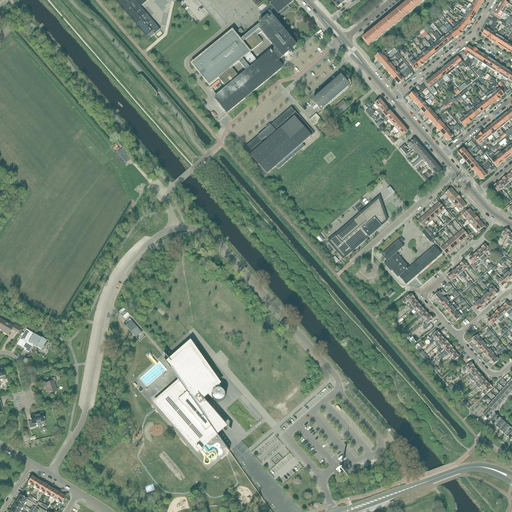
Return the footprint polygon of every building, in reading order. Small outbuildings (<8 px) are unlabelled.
[(116,0),(116,1),(115,1),(116,2),(116,1),(121,7),(120,7),(121,7),(126,13),(131,19),(136,25),(141,30),(141,31),(146,36),(146,37),(147,37),(149,39),(148,39),(148,40),(160,30),(160,29),(141,7),(141,6),(148,0),(148,1),(148,0),(116,0)] [(288,36),(290,35),(277,19),(280,17),(290,9),(288,6),(294,1),(293,0),(276,0),(274,2),(273,2),(274,2),(271,5),(271,4),(270,5),(265,9),(261,13),(259,14),(260,14),(265,20),(260,24),(258,26),(257,27),(252,31),(240,40),(233,31),(192,65),(209,86),(219,78),(227,88),(214,98),(227,114),(283,68),(282,67),(281,66),(282,65),(283,64),(283,63),(284,62),(284,61),(284,60),(283,59),(283,58),(289,53),(291,55),(293,54),(291,52),(297,47),(288,36)] [(415,9),(425,0),(409,0),(408,1),(415,9)] [(506,9),(509,4),(502,0),(501,3),(500,2),(499,5),(506,9)] [(403,18),(415,9),(408,1),(397,10),(403,18)] [(480,7),(481,5),(474,1),(472,5),(479,10),(480,7)] [(478,12),(479,10),(472,5),(469,10),(476,14),(477,12),(478,12)] [(505,12),(506,9),(499,5),(497,7),(498,7),(497,10),(504,14),(505,12)] [(469,10),(466,8),(464,7),(462,9),(468,12),(466,14),(474,19),(475,16),(476,14),(469,10)] [(392,27),(403,18),(397,10),(385,20),(392,27)] [(501,18),(504,14),(497,10),(494,14),(495,15),(494,16),(500,20),(501,18)] [(474,19),(466,14),(464,13),(463,16),(460,14),(459,16),(461,18),(464,19),(470,23),(471,23),(474,19)] [(463,33),(456,25),(453,22),(451,19),(449,21),(455,28),(453,30),(458,37),(463,33)] [(468,26),(470,23),(464,19),(460,23),(467,28),(469,26),(468,26)] [(380,37),(392,27),(385,20),(374,29),(380,37)] [(467,28),(460,23),(459,21),(456,25),(463,33),(462,32),(464,30),(465,30),(467,28)] [(486,38),(492,29),(494,26),(496,24),(494,23),(489,30),(486,28),(482,35),(486,38)] [(449,33),(447,31),(445,28),(443,26),(441,28),(447,35),(445,37),(450,43),(452,42),(452,41),(454,39),(449,33)] [(422,37),(427,34),(422,28),(418,32),(422,37)] [(369,46),(380,37),(374,29),(362,39),(369,46)] [(491,41),(495,34),(497,32),(494,30),(492,29),(486,38),(491,41)] [(456,38),(458,37),(453,30),(449,33),(454,39),(456,38)] [(495,44),(503,32),(501,30),(500,33),(499,32),(497,35),(495,34),(491,41),(495,44)] [(499,47),(504,40),(501,38),(505,33),(503,32),(495,44),(497,45),(497,46),(499,47)] [(449,44),(444,37),(441,40),(435,33),(434,34),(444,47),(446,45),(447,46),(449,44)] [(443,49),(444,47),(434,34),(432,35),(436,40),(433,42),(441,51),(443,49)] [(504,49),(511,36),(511,35),(507,41),(504,40),(499,47),(501,48),(502,48),(504,49)] [(436,54),(428,43),(424,39),(422,40),(429,49),(427,51),(432,58),(434,56),(434,55),(436,54)] [(441,51),(433,42),(433,41),(430,43),(429,42),(428,43),(436,54),(438,52),(439,53),(441,51)] [(391,52),(391,51),(394,49),(393,47),(385,53),(383,55),(380,52),(375,57),(379,62),(391,52)] [(469,55),(474,48),(473,49),(471,48),(470,48),(469,47),(464,54),(462,52),(459,55),(464,60),(468,55),(469,55)] [(474,58),(478,51),(474,48),(469,55),(474,58)] [(393,52),(391,51),(391,52),(379,62),(383,66),(388,61),(386,59),(391,54),(392,55),(393,55),(394,54),(393,53),(393,52)] [(430,59),(432,58),(427,51),(423,54),(428,61),(430,59)] [(480,52),(480,53),(478,51),(474,58),(472,61),(470,64),(469,65),(471,66),(473,62),(473,63),(475,59),(478,61),(483,54),(480,52)] [(426,62),(428,61),(423,54),(418,58),(424,64),(426,63),(426,62)] [(480,67),(482,64),(486,57),(484,56),(485,55),(483,54),(478,61),(480,62),(478,66),(480,67)] [(412,59),(410,57),(410,56),(407,58),(409,60),(409,62),(410,64),(410,65),(415,71),(415,70),(416,71),(418,69),(417,69),(419,67),(414,61),(412,59)] [(416,60),(414,57),(412,59),(414,61),(419,67),(420,68),(424,64),(418,58),(416,60)] [(464,65),(463,63),(458,57),(455,59),(455,58),(453,60),(458,67),(460,69),(463,67),(465,69),(466,68),(467,69),(468,68),(465,64),(464,65)] [(489,58),(488,58),(486,57),(482,64),(486,66),(491,59),(489,58)] [(495,62),(493,61),(491,59),(486,66),(491,69),(495,62)] [(394,64),(397,62),(395,60),(393,62),(390,64),(388,61),(383,66),(387,71),(394,64)] [(456,68),(458,67),(453,60),(451,62),(449,64),(454,70),(456,72),(458,74),(460,73),(456,68)] [(391,75),(396,70),(394,68),(396,66),(398,64),(397,62),(394,64),(387,71),(391,75)] [(497,63),(497,64),(495,62),(491,69),(495,72),(500,65),(497,63)] [(451,73),(454,70),(449,64),(448,65),(447,65),(445,66),(451,73)] [(498,77),(499,75),(504,68),(502,67),(502,66),(500,65),(495,72),(497,74),(496,75),(498,77)] [(449,75),(451,73),(445,66),(443,68),(441,70),(450,81),(452,79),(449,75)] [(506,69),(504,68),(499,75),(503,78),(508,70),(506,69)] [(395,80),(405,71),(403,69),(398,73),(396,70),(391,75),(395,80)] [(402,77),(407,72),(406,70),(405,71),(395,80),(399,84),(404,80),(402,77)] [(446,84),(450,81),(441,70),(439,72),(439,71),(437,73),(442,80),(446,84)] [(511,73),(510,72),(511,72),(508,70),(503,78),(508,80),(511,73)] [(439,83),(442,80),(437,73),(435,75),(433,76),(439,83)] [(156,92),(154,89),(143,77),(142,76),(142,75),(141,75),(140,75),(139,75),(138,75),(138,76),(137,76),(137,77),(140,81),(137,84),(148,97),(153,93),(153,94),(154,94),(154,95),(153,95),(153,96),(153,97),(155,99),(155,98),(156,98),(156,97),(156,96),(157,96),(157,95),(157,94),(157,93),(156,92)] [(443,89),(440,85),(439,83),(433,76),(432,78),(431,78),(429,79),(434,86),(437,90),(439,88),(441,91),(443,89)] [(346,82),(344,79),(341,77),(337,80),(335,78),(333,79),(336,82),(313,102),(321,112),(323,110),(348,88),(349,90),(351,88),(350,87),(346,82)] [(432,88),(434,86),(429,79),(427,81),(425,83),(427,85),(425,86),(429,91),(433,95),(436,93),(432,88)] [(495,88),(498,86),(496,84),(495,83),(491,87),(500,99),(501,99),(500,98),(504,95),(499,89),(497,90),(495,88)] [(423,92),(427,89),(423,85),(420,88),(421,90),(417,94),(414,91),(409,96),(413,101),(418,96),(423,92)] [(496,102),(500,99),(491,87),(489,89),(491,92),(489,93),(496,102)] [(496,102),(489,93),(488,92),(486,94),(487,94),(485,96),(487,98),(492,105),(494,103),(494,104),(496,102)] [(417,105),(422,100),(418,96),(413,101),(417,105)] [(492,105),(487,98),(485,96),(481,99),(483,102),(489,108),(491,107),(490,106),(492,105)] [(378,109),(384,104),(380,99),(375,104),(378,109)] [(420,110),(431,101),(429,99),(427,101),(426,101),(424,103),(422,100),(417,105),(420,110)] [(484,111),(477,103),(475,100),(473,102),(475,104),(473,106),(481,115),(483,113),(482,113),(484,111)] [(424,114),(430,109),(432,108),(431,107),(432,106),(430,104),(432,103),(431,101),(420,110),(424,114)] [(481,104),(479,101),(477,103),(484,111),(486,110),(489,108),(483,102),(481,104)] [(382,114),(388,109),(384,104),(378,109),(382,114)] [(473,106),(471,108),(469,105),(467,107),(469,109),(476,118),(478,116),(478,117),(481,115),(473,106)] [(295,112),(291,107),(241,151),(257,169),(264,177),(276,167),(278,170),(301,150),(305,147),(302,144),(314,134),(295,111),(295,112)] [(384,120),(392,113),(388,109),(382,114),(385,116),(383,118),(384,120)] [(428,119),(434,114),(430,109),(424,114),(428,119)] [(473,121),(475,120),(474,119),(476,118),(469,109),(468,110),(470,112),(467,115),(473,121)] [(463,118),(462,116),(459,112),(457,114),(461,119),(459,121),(464,127),(468,124),(469,125),(469,124),(463,118)] [(390,123),(396,118),(392,113),(384,120),(386,122),(388,120),(390,123)] [(321,120),(316,114),(311,118),(316,124),(321,120)] [(432,123),(438,118),(434,114),(428,119),(432,123)] [(465,116),(464,114),(462,116),(463,118),(469,124),(473,121),(467,115),(465,116)] [(511,123),(510,121),(504,115),(502,116),(502,117),(500,118),(507,127),(511,123)] [(436,128),(446,119),(448,117),(446,116),(442,119),(440,120),(438,118),(432,123),(436,128)] [(394,127),(400,123),(396,118),(390,123),(394,127)] [(507,127),(500,118),(498,120),(496,121),(501,128),(504,126),(505,128),(507,127)] [(440,132),(446,127),(443,125),(446,123),(445,122),(448,120),(446,119),(436,128),(440,132)] [(497,134),(499,132),(498,131),(501,129),(495,122),(493,124),(491,126),(496,132),(497,134)] [(398,132),(404,127),(400,123),(394,127),(398,132)] [(458,124),(454,128),(449,132),(451,134),(454,132),(454,131),(457,129),(459,131),(461,129),(458,124)] [(444,136),(449,132),(454,128),(452,126),(448,130),(446,127),(440,132),(444,136)] [(492,135),(496,132),(491,126),(489,127),(487,129),(492,135)] [(403,137),(408,132),(404,127),(398,132),(403,137)] [(488,139),(492,135),(487,129),(485,131),(483,132),(482,132),(488,139)] [(444,136),(448,141),(453,136),(451,134),(449,132),(444,136)] [(486,145),(488,143),(486,140),(488,139),(482,132),(478,136),(484,142),(486,145)] [(479,146),(484,142),(478,136),(479,136),(474,139),(479,146)] [(413,150),(419,145),(415,139),(414,140),(412,141),(408,145),(411,147),(410,148),(411,148),(409,149),(410,150),(407,152),(406,150),(408,149),(404,145),(399,150),(405,157),(412,152),(413,150)] [(509,157),(511,155),(511,150),(510,147),(508,144),(509,144),(505,139),(503,141),(507,145),(505,146),(507,149),(504,151),(509,157)] [(475,146),(472,141),(468,144),(470,147),(465,151),(463,149),(458,153),(462,158),(469,151),(472,149),(473,148),(475,146)] [(418,155),(419,155),(424,150),(419,145),(413,150),(418,155)] [(132,158),(123,148),(117,153),(126,164),(132,158)] [(429,155),(428,154),(424,150),(419,155),(421,157),(420,158),(412,165),(414,168),(429,155)] [(466,162),(471,158),(469,155),(471,153),(469,151),(462,158),(466,162)] [(502,153),(501,151),(499,152),(505,161),(509,157),(504,151),(502,153)] [(505,161),(499,152),(498,152),(494,155),(501,164),(505,161)] [(427,166),(433,161),(429,155),(414,168),(416,170),(424,163),(427,166)] [(491,157),(490,155),(488,156),(497,167),(501,164),(494,155),(491,157)] [(474,171),(479,167),(481,165),(479,163),(482,160),(484,158),(482,156),(480,158),(477,160),(470,167),(474,171)] [(473,160),(471,158),(466,162),(470,167),(477,160),(475,158),(473,160)] [(431,171),(438,166),(433,161),(427,166),(431,171)] [(442,172),(443,171),(438,166),(431,171),(436,177),(437,176),(440,173),(440,174),(442,172)] [(481,169),(479,167),(474,171),(477,175),(485,169),(483,167),(481,169)] [(482,180),(487,176),(484,173),(487,171),(485,169),(477,175),(481,180),(482,180)] [(508,184),(511,182),(506,176),(502,180),(509,188),(511,187),(508,184)] [(507,190),(509,188),(502,180),(498,183),(502,189),(505,187),(507,190)] [(499,191),(502,189),(498,183),(493,187),(500,195),(502,194),(499,191)] [(448,198),(455,192),(451,188),(444,194),(448,198)] [(457,194),(455,192),(448,198),(452,203),(459,197),(457,194)] [(461,199),(459,197),(452,203),(456,207),(463,201),(461,199)] [(386,220),(379,199),(330,242),(343,257),(368,236),(369,238),(382,227),(381,225),(386,220)] [(460,212),(467,206),(463,201),(456,207),(460,212)] [(441,213),(445,209),(439,203),(435,206),(441,213)] [(436,217),(441,213),(435,206),(430,210),(436,217)] [(466,219),(473,213),(469,209),(463,215),(466,219)] [(432,221),(436,217),(430,210),(426,214),(432,221)] [(475,215),(473,213),(466,219),(470,224),(477,217),(475,215)] [(428,224),(432,221),(426,214),(422,218),(428,224)] [(479,220),(477,217),(470,224),(474,228),(481,222),(479,220)] [(423,228),(428,224),(422,218),(418,221),(417,221),(423,228)] [(478,232),(485,226),(481,222),(474,228),(478,232)] [(464,240),(469,236),(463,229),(458,233),(464,240)] [(431,242),(433,240),(425,230),(422,233),(431,242)] [(510,233),(506,230),(505,230),(500,239),(502,240),(503,237),(506,239),(510,233)] [(460,244),(464,240),(458,233),(454,237),(460,244)] [(456,248),(460,244),(454,237),(450,241),(456,248)] [(402,244),(404,242),(401,238),(382,255),(387,261),(384,264),(391,272),(392,271),(398,278),(399,277),(406,285),(441,254),(435,246),(409,268),(396,254),(404,247),(402,244)] [(451,251),(456,248),(450,241),(445,244),(451,251)] [(447,255),(451,251),(445,244),(441,248),(447,255)] [(491,254),(493,253),(486,245),(481,248),(486,254),(488,252),(491,254)] [(483,256),(486,254),(481,248),(477,252),(484,260),(486,259),(483,256)] [(482,262),(484,260),(477,252),(473,255),(477,261),(480,259),(482,262)] [(475,270),(477,269),(476,267),(480,264),(477,261),(473,255),(469,259),(473,264),(471,266),(475,270)] [(471,266),(469,267),(464,262),(460,265),(464,271),(467,269),(470,272),(474,269),(471,266)] [(462,273),(464,271),(460,265),(456,269),(464,279),(466,278),(464,276),(462,273)] [(462,280),(464,279),(456,269),(451,272),(456,278),(458,276),(462,280)] [(511,272),(510,271),(508,273),(505,270),(503,271),(511,280),(511,278),(511,272)] [(506,283),(511,280),(503,271),(502,273),(504,276),(502,278),(506,283)] [(454,280),(456,278),(451,272),(447,276),(452,281),(454,284),(456,283),(454,280)] [(502,278),(499,280),(497,277),(495,279),(502,287),(506,283),(502,278)] [(495,296),(499,293),(492,285),(490,286),(492,289),(490,291),(495,296)] [(441,294),(444,292),(442,290),(434,297),(438,301),(443,296),(441,294)] [(490,291),(488,293),(485,290),(483,292),(490,300),(495,296),(490,291)] [(486,304),(490,300),(483,292),(481,294),(484,297),(481,299),(486,304)] [(409,303),(415,299),(411,294),(403,302),(405,304),(407,301),(409,303)] [(441,305),(449,298),(448,296),(445,299),(443,296),(438,301),(441,305)] [(448,302),(451,300),(449,298),(441,305),(445,309),(450,305),(448,302)] [(481,299),(479,301),(477,298),(475,299),(482,307),(486,304),(481,299)] [(410,310),(418,303),(415,299),(409,303),(411,306),(409,308),(410,310)] [(478,311),(482,307),(475,299),(473,301),(476,304),(473,306),(478,311)] [(511,307),(511,301),(509,304),(508,302),(503,306),(511,314),(511,312),(510,310),(511,307)] [(417,312),(422,307),(418,303),(410,310),(412,312),(415,309),(417,312)] [(449,313),(457,306),(455,305),(452,307),(450,305),(445,309),(449,313)] [(455,311),(458,308),(457,306),(449,313),(452,318),(457,313),(455,311)] [(509,316),(511,314),(503,306),(499,310),(504,315),(506,313),(509,316)] [(417,318),(426,311),(422,307),(417,312),(419,314),(416,317),(417,318)] [(456,322),(468,311),(467,310),(463,314),(460,311),(457,313),(452,318),(456,322)] [(501,317),(504,315),(499,310),(495,313),(502,322),(504,320),(501,317)] [(424,320),(429,315),(426,311),(417,318),(419,320),(422,318),(424,320)] [(500,323),(502,322),(495,313),(491,317),(496,322),(498,320),(500,323)] [(433,320),(432,319),(429,315),(424,320),(426,322),(423,325),(425,327),(433,320)] [(493,324),(496,322),(491,317),(487,321),(494,329),(496,327),(493,324)] [(6,322),(6,323),(0,319),(0,329),(1,330),(1,331),(8,336),(11,330),(19,334),(22,329),(15,324),(13,327),(9,325),(10,324),(6,322)] [(137,327),(132,321),(126,326),(131,332),(137,327)] [(37,335),(37,336),(26,330),(23,334),(22,333),(21,336),(22,337),(17,344),(22,347),(24,349),(24,350),(29,353),(32,347),(34,345),(36,346),(36,347),(41,350),(47,341),(37,335)] [(436,340),(441,336),(438,331),(430,339),(431,341),(434,338),(436,340)] [(478,337),(481,335),(480,333),(472,340),(475,344),(481,340),(478,337)] [(413,345),(416,342),(413,339),(414,338),(411,335),(407,338),(413,345)] [(437,347),(445,340),(441,336),(436,340),(438,343),(435,345),(437,347)] [(443,349),(449,344),(445,340),(437,347),(439,349),(441,347),(443,349)] [(479,348),(487,341),(486,340),(483,342),(481,340),(475,344),(479,348)] [(489,343),(487,341),(479,348),(483,352),(488,348),(491,345),(489,343)] [(418,351),(424,346),(420,342),(415,347),(418,351)] [(444,355),(452,348),(449,344),(443,349),(445,351),(443,354),(444,355)] [(212,399),(213,399),(213,400),(214,400),(215,401),(216,402),(217,402),(218,403),(219,403),(220,402),(221,402),(222,402),(223,401),(224,400),(225,399),(225,398),(225,397),(226,396),(226,395),(225,394),(225,393),(224,392),(223,391),(222,390),(223,390),(191,345),(172,362),(171,362),(168,365),(180,382),(169,391),(156,402),(199,451),(202,449),(200,446),(202,444),(204,442),(215,433),(216,432),(222,427),(223,429),(224,427),(226,426),(224,425),(226,424),(203,397),(207,394),(212,399)] [(451,357),(456,352),(452,348),(444,355),(441,358),(442,359),(445,356),(446,357),(449,355),(451,357)] [(486,357),(494,350),(493,348),(490,350),(488,348),(483,352),(486,357)] [(493,354),(496,351),(494,350),(486,357),(490,361),(495,356),(493,354)] [(451,364),(460,357),(456,352),(451,357),(453,359),(450,362),(451,364)] [(494,365),(502,358),(500,356),(497,359),(495,356),(490,361),(494,365)] [(474,367),(472,364),(471,363),(467,366),(462,370),(464,372),(467,370),(469,372),(474,367)] [(478,371),(477,371),(474,367),(469,372),(471,374),(468,377),(470,379),(478,371)] [(482,376),(481,376),(478,371),(470,379),(471,381),(474,378),(476,380),(482,376)] [(485,380),(484,379),(482,376),(476,380),(478,383),(475,385),(477,387),(485,380)] [(53,382),(56,381),(55,378),(48,380),(49,383),(45,384),(49,394),(57,392),(53,382)] [(489,384),(486,381),(485,380),(477,387),(478,389),(481,386),(483,389),(489,384)] [(484,395),(492,388),(489,384),(483,389),(485,391),(483,394),(484,395)] [(507,398),(511,394),(504,388),(500,392),(507,398)] [(503,403),(507,398),(500,392),(496,397),(503,403)] [(499,407),(503,403),(496,397),(492,401),(495,404),(499,407)] [(499,407),(495,404),(492,401),(487,406),(489,407),(495,412),(499,407)] [(494,413),(495,412),(489,407),(483,415),(489,421),(495,414),(494,413)] [(34,424),(45,421),(43,413),(30,416),(31,421),(28,422),(30,429),(35,427),(34,424)] [(495,426),(501,419),(495,414),(489,421),(495,426)] [(500,430),(506,423),(501,419),(495,426),(500,430)] [(504,434),(510,428),(506,423),(500,430),(504,434)] [(188,451),(183,456),(186,460),(191,455),(188,451)] [(33,487),(37,480),(32,476),(27,483),(33,487)] [(38,490),(43,483),(37,480),(33,487),(38,490)] [(44,494),(48,486),(43,483),(38,490),(44,494)] [(50,497),(54,490),(48,486),(44,494),(50,497)] [(55,500),(60,493),(54,490),(50,497),(55,500)] [(61,504),(65,497),(60,493),(55,500),(61,504)] [(24,505),(27,500),(20,495),(17,501),(24,505)] [(20,511),(24,505),(17,501),(13,506),(20,511)]
